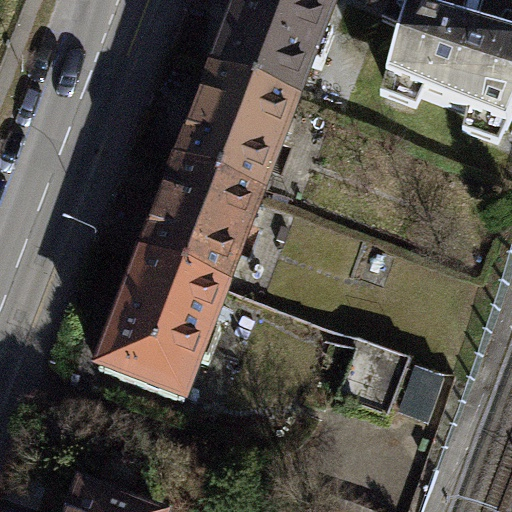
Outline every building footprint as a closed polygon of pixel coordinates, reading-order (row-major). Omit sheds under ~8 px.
[(175,403),(327,0),(232,0),(228,13),(190,112),(154,206),(116,306),(91,372),(175,403)] [(393,34),(379,86),(498,131),(511,101),(511,42),(400,7),(393,34)] [(407,363),(363,346),(341,402),(386,419),(407,363)] [(443,381),(415,370),(398,416),(426,426),(443,381)] [(122,511),(71,492),(63,511),(122,511)]
